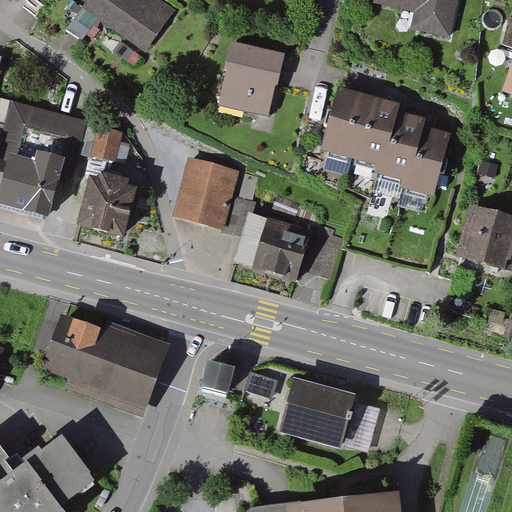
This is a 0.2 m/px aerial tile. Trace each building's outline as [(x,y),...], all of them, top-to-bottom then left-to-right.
[(88,0),(83,8),(146,53),(176,10),(161,0),(88,0)] [(458,0),(374,0),(374,3),(414,13),(411,29),(450,38),(458,0)] [(511,18),(509,18),(503,44),(511,47),(511,18)] [(282,62),(234,50),(220,106),(268,117),(282,62)] [(511,64),(503,91),(511,94),(511,64)] [(342,97),(326,154),(382,170),(380,177),(406,184),(405,190),(433,198),(449,143),(422,136),(425,127),(396,119),(398,113),(342,97)] [(1,141),(73,161),(84,121),(12,102),(1,141)] [(91,156),(116,163),(124,133),(98,127),(91,156)] [(58,167),(5,152),(0,170),(0,205),(43,218),(58,167)] [(188,161),(173,221),(224,234),(239,174),(188,161)] [(130,179),(101,171),(100,178),(90,175),(77,225),(124,238),(138,188),(128,185),(130,179)] [(236,197),(234,212),(254,215),(256,200),(236,197)] [(456,256),(511,271),(511,217),(470,205),(456,256)] [(322,229),(267,213),(247,279),(302,295),(322,229)] [(317,248),(310,273),(334,280),(341,255),(317,248)] [(167,351),(62,314),(42,370),(147,407),(167,351)] [(201,386),(229,393),(236,368),(208,360),(201,386)] [(244,391),(273,401),(279,381),(251,372),(244,391)] [(295,378),(279,432),(341,449),(356,395),(295,378)] [(0,511),(65,511),(61,506),(95,481),(90,474),(91,473),(63,435),(42,450),(39,446),(22,459),(17,453),(10,459),(0,445),(0,511)] [(394,511),(392,493),(244,511),(394,511)]
